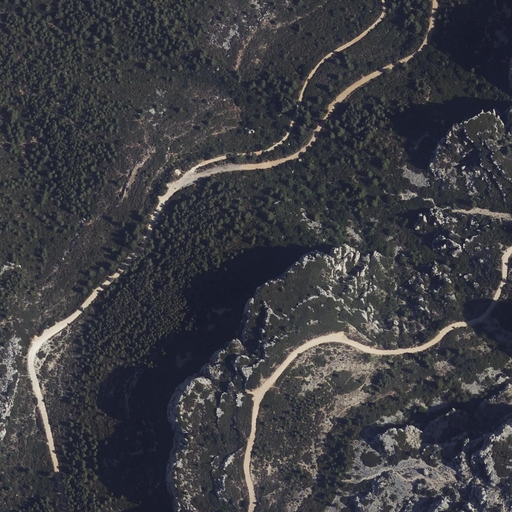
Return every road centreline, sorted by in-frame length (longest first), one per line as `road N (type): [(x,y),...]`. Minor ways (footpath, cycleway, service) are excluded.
road 1 (track): [(511,249),(488,313),(419,349),(380,352),(330,338),(291,357),(258,397),(246,465),(251,511)]
road 2 (track): [(65,511),(31,353),(143,246),(162,203),(185,182)]
road 3 (track): [(185,182),(309,147),(349,90),(420,52),(436,0)]
road 4 (track): [(383,0),(379,19),(312,73),(281,142),(203,163),(185,182)]
